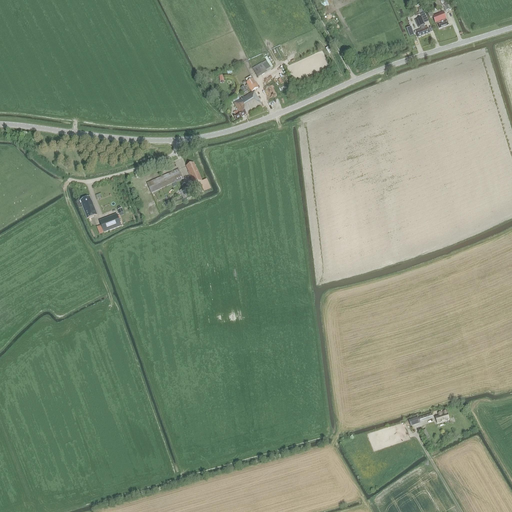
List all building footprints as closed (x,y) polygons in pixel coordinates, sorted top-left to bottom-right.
[(436,23),(439,29),(449,25),(443,12),(433,16),(432,12),(428,14),(430,18),(433,17),(435,23),(436,23)] [(426,27),(424,23),(429,22),(423,13),(420,14),(421,17),(417,19),(421,29),(415,31),(415,32),(413,33),(411,27),(406,29),(409,37),(414,35),(414,34),(416,33),(417,38),(430,33),(427,26),(426,27)] [(279,49),(274,51),(277,58),(283,55),(279,49)] [(271,70),(266,61),(253,69),(258,78),(271,70)] [(253,79),(252,79),(251,76),(245,79),(247,82),(246,83),(252,92),(234,103),(239,112),(233,116),(236,121),(246,114),(247,115),(262,106),(253,91),(258,88),(253,79)] [(202,181),(201,178),(197,169),(196,169),(193,163),(186,166),(189,172),(188,172),(194,185),(202,181)] [(176,182),(183,179),(179,169),(172,172),(172,173),(147,184),(151,193),(176,182)] [(184,200),(193,196),(188,187),(180,191),(184,200)] [(87,219),(97,215),(91,201),(89,197),(80,200),(82,204),(87,219)] [(117,214),(99,221),(104,233),(121,226),(117,214)] [(449,420),(447,414),(447,411),(443,412),(444,415),(442,415),(441,413),(438,413),(438,415),(435,416),(437,424),(449,420)] [(433,418),(432,414),(419,418),(420,422),(433,418)] [(410,426),(420,423),(418,417),(409,420),(410,426)]
